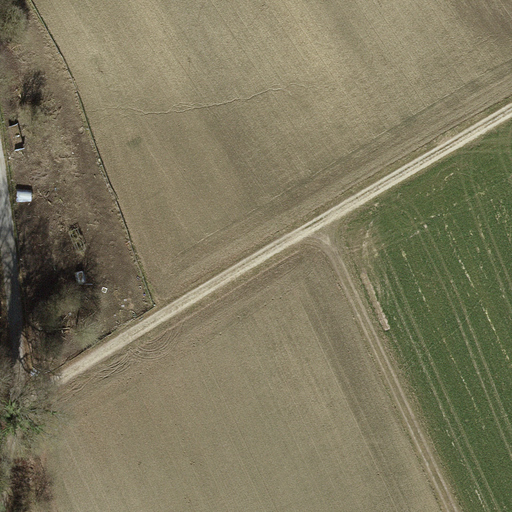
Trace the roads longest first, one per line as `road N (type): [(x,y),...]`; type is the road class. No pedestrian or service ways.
road 1 (track): [(17,409),(511,117)]
road 2 (track): [(0,159),(23,331),(2,511)]
road 3 (track): [(452,511),(320,229)]
